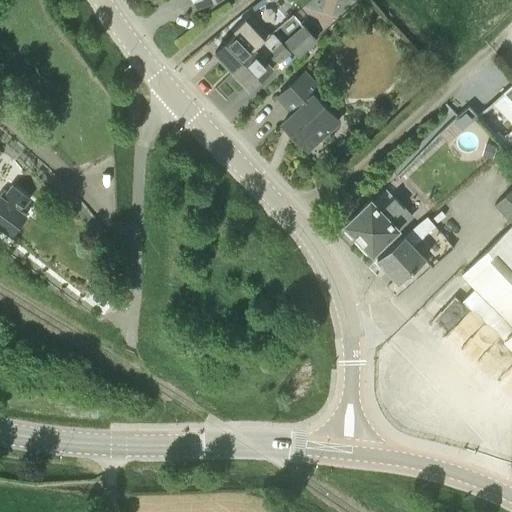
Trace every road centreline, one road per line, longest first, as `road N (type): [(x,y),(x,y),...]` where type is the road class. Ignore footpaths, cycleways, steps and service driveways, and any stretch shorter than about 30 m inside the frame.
road 1 (residential): [(345,452),(351,348),(326,266),(280,204),(173,98)]
road 2 (tertiary): [(345,452),(70,443),(0,433)]
road 3 (residential): [(173,98),(140,143),(131,342)]
road 4 (tertiary): [(511,497),(420,463),(345,452)]
road 5 (residential): [(173,98),(101,0)]
